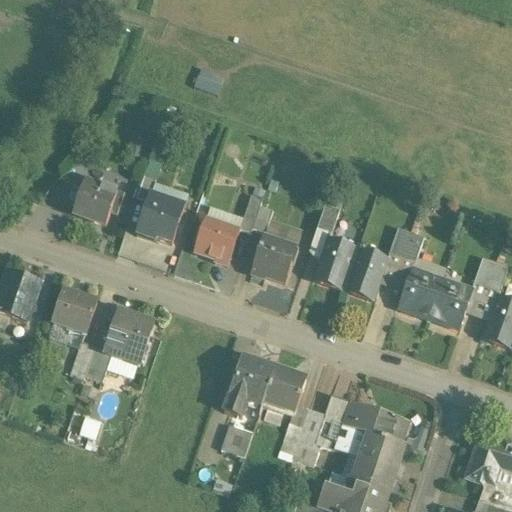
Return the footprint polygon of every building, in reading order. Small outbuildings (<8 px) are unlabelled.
[(126,158),(141,160),(144,145),(129,142),(126,158)] [(149,166),(144,180),(154,184),(160,169),(149,166)] [(154,184),(144,180),(136,203),(147,207),(149,200),(150,200),(156,185),(154,184)] [(123,198),(83,184),(71,218),(104,230),(108,218),(115,220),(123,198)] [(150,200),(149,200),(147,207),(136,239),(154,245),(155,243),(171,249),(184,212),(150,200)] [(260,212),(248,208),(240,230),(252,234),(260,212)] [(339,214),(324,208),(316,232),(331,237),(339,214)] [(272,216),(260,212),(252,234),(264,238),(265,239),(269,226),(272,216)] [(238,235),(206,225),(207,224),(205,224),(194,257),(194,258),(195,257),(214,264),(214,266),(227,271),(239,235),(238,235)] [(301,237),(269,226),(265,239),(264,238),(263,241),(298,253),(301,237)] [(396,234),(388,258),(401,262),(410,239),(396,234)] [(422,243),(410,239),(401,262),(414,267),(422,243)] [(298,253),(263,241),(251,279),(286,290),(298,253)] [(357,252),(326,241),(312,279),(343,290),(357,252)] [(357,252),(343,290),(375,301),(388,263),(357,252)] [(494,268),(481,264),(473,288),(486,292),(494,268)] [(507,273),(494,268),(486,292),(499,297),(507,273)] [(442,281),(411,271),(398,309),(429,320),(442,281)] [(40,289),(8,278),(0,302),(0,319),(27,329),(40,289)] [(473,292),(442,281),(429,320),(459,330),(473,292)] [(97,308),(62,296),(51,328),(69,334),(86,340),(97,308)] [(511,306),(496,301),(483,338),(511,348),(511,306)] [(153,327),(118,315),(105,354),(103,359),(110,361),(122,365),(124,359),(140,365),(153,327)] [(69,334),(52,328),(50,336),(66,342),(69,334)] [(94,351),(81,347),(73,369),(87,374),(94,351)] [(105,354),(95,351),(94,351),(87,374),(85,380),(102,385),(110,361),(103,359),(105,354)] [(274,374),(243,363),(224,415),(240,420),(245,406),(261,411),(274,374)] [(306,385),(274,374),(261,411),(293,422),(306,385)] [(326,417),(324,423),(343,429),(350,407),(331,401),(326,417)] [(409,427),(350,407),(343,429),(338,443),(334,454),(360,463),(369,438),(402,449),(409,427)] [(299,442),(316,447),(319,437),(324,423),(326,417),(309,412),(302,433),(299,442)] [(289,428),(280,454),(293,459),(299,442),(302,433),(289,428)] [(252,438),(229,430),(221,453),(244,461),(252,438)] [(338,443),(319,437),(316,447),(321,449),(334,454),(338,443)] [(360,463),(353,483),(389,495),(404,450),(402,449),(369,438),(360,463)] [(511,511),(511,443),(499,439),(497,445),(479,439),(464,483),(489,491),(483,507),(496,511),(511,511)] [(316,447),(299,442),(293,459),(292,463),(314,470),(321,449),(316,447)] [(340,511),(389,511),(390,510),(384,508),(389,495),(353,483),(351,483),(345,499),(340,511)] [(333,495),(329,497),(326,500),(323,503),(320,506),(317,511),(340,511),(345,499),(341,498),(333,495)]
